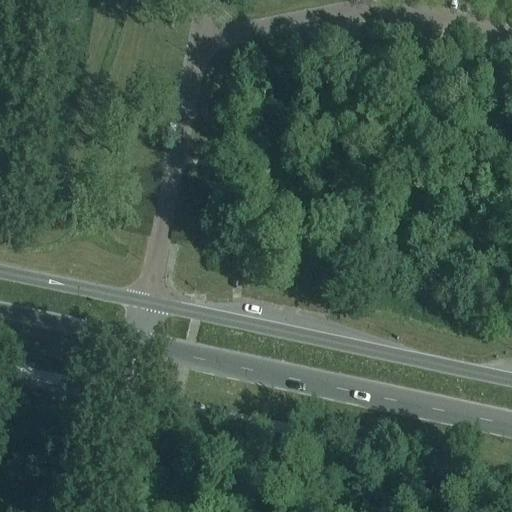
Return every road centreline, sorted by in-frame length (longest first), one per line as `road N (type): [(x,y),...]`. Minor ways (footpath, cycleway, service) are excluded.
road 1 (secondary): [(133,343),(511,427)]
road 2 (secondary): [(511,379),(143,303)]
road 3 (unclassified): [(143,303),(212,0)]
road 4 (secondary): [(143,303),(0,272)]
road 5 (secondary): [(0,313),(133,343)]
